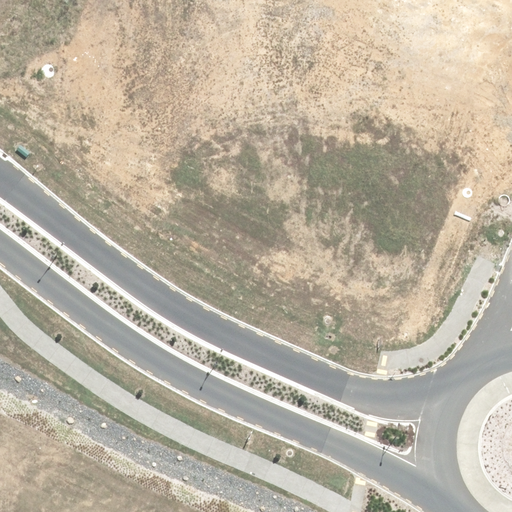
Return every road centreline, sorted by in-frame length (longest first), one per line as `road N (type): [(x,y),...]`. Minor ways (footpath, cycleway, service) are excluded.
road 1 (tertiary): [(452,511),(365,457),(158,362),(0,249)]
road 2 (tertiary): [(0,178),(162,299),(224,333),(348,387),(443,404)]
